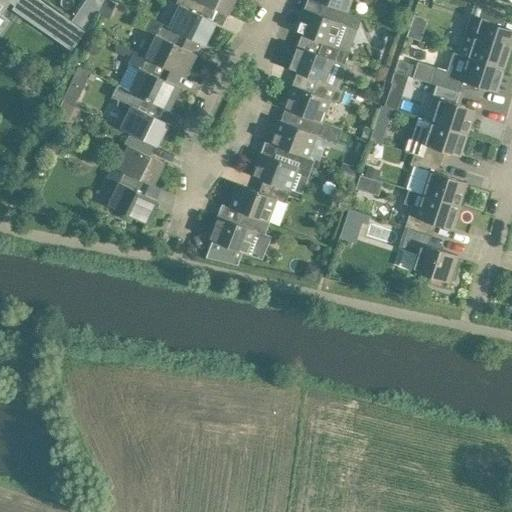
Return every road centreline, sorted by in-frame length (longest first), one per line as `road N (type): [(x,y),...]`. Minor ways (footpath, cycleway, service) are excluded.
road 1 (residential): [(182,236),(205,153),(272,0)]
road 2 (residential): [(475,302),(511,159)]
